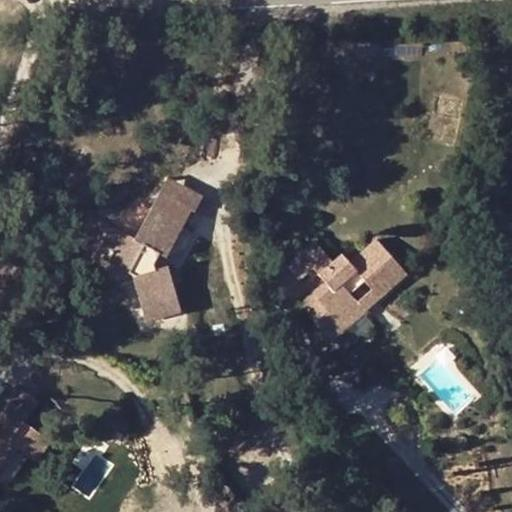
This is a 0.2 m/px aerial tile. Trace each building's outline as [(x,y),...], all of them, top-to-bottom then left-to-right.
[(210,203),(175,178),(163,196),(195,219),(198,221),(210,203)] [(135,314),(173,308),(166,269),(153,269),(157,257),(166,263),(195,219),(163,196),(135,235),(104,216),(90,238),(108,250),(103,256),(127,272),(135,314)] [(90,238),(104,216),(97,212),(79,239),(103,256),(108,250),(90,238)] [(397,279),(369,250),(345,271),(349,275),(339,283),(330,272),(310,252),(282,278),(297,292),(309,281),(321,293),(296,318),(312,334),(324,322),(335,333),(354,313),(346,306),(359,292),(368,301),(374,307),(387,296),(383,291),(397,279)] [(339,283),(349,275),(345,271),(339,264),(330,272),(339,283)] [(324,322),(312,334),(328,349),(374,307),(368,301),(354,313),(335,333),(324,322)] [(136,323),(174,317),(173,308),(135,314),(136,323)] [(4,386),(0,393),(0,446),(7,451),(29,464),(42,442),(12,424),(27,400),(4,386)]
